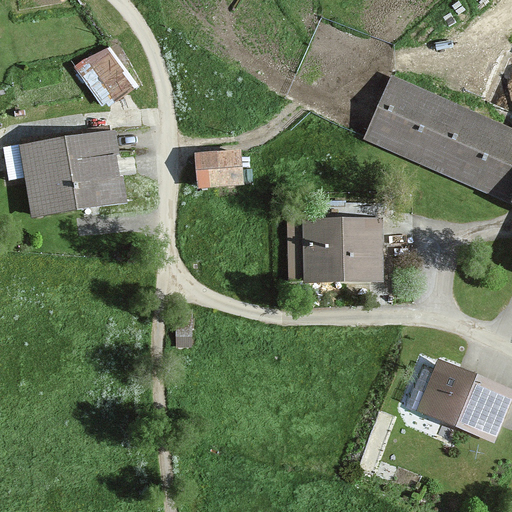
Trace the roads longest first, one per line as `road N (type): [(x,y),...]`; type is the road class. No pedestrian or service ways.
road 1 (residential): [(171,511),(169,142),(161,64),(122,0)]
road 2 (track): [(169,142),(240,141),(375,70),(451,51)]
